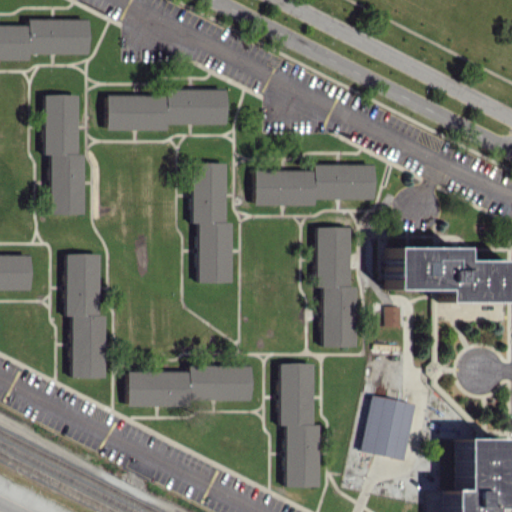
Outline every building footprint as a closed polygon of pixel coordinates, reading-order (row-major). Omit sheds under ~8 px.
[(82,19),(22,19),(22,24),(0,24),(0,58),(23,58),(23,52),(82,53),(82,19)] [(100,128),(160,128),(160,122),(220,122),(220,91),(100,91),(100,128)] [(44,213),(77,213),(78,153),(71,153),(71,94),(38,94),(38,154),(44,154),(44,213)] [(219,221),(220,163),(187,162),(186,222),(192,222),(191,281),(225,282),(226,221),(219,221)] [(367,198),(367,164),(307,164),(307,170),(248,170),(248,204),(308,204),(308,198),(367,198)] [(349,285),(343,285),(343,226),(309,226),(309,286),(316,286),(315,345),(349,346),(349,285)] [(451,247),(381,247),(381,289),(432,289),(432,302),(502,301),(502,259),(451,259),(451,247)] [(93,253),(60,253),(59,315),(65,315),(64,376),(98,377),(99,314),(92,314),(93,253)] [(0,288),(24,288),(24,255),(0,254),(0,288)] [(396,325),(396,305),(380,306),(380,325),(396,325)] [(312,423),(306,423),(307,362),(273,362),(272,424),(279,424),(278,486),(311,486),(312,423)] [(121,371),(121,405),(183,405),(183,399),(244,399),(245,365),(183,365),(183,371),(121,371)] [(408,403),(365,394),(355,451),(398,459),(408,403)] [(480,511),(480,508),(493,508),(492,438),(450,438),(451,490),(438,490),(438,511),(480,511)]
